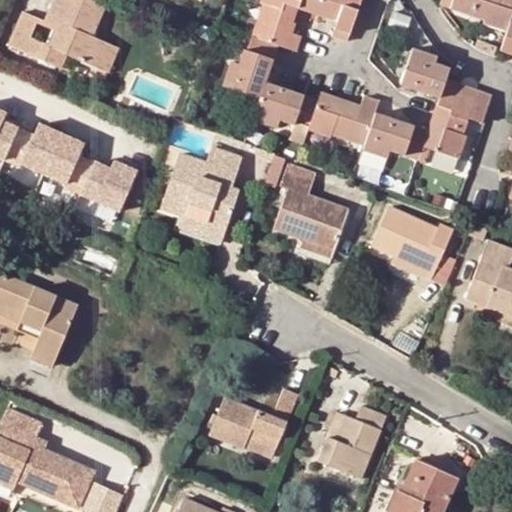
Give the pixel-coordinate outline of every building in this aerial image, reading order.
[(82,69),(101,77),(111,48),(92,42),(103,11),(71,0),(56,0),(45,31),(58,36),(52,55),(33,49),(39,29),(24,23),(11,59),(63,79),(70,61),(83,66),(82,69)] [(434,57),(410,49),(398,86),(435,99),(425,132),(372,115),(375,102),(362,98),(359,106),(319,92),(316,101),(263,83),(277,46),(293,52),(299,37),(291,34),(294,24),(291,23),(296,9),(336,22),(330,38),(344,43),(359,0),(259,0),(258,5),(259,5),(249,37),(244,52),(240,50),(234,65),(228,63),(220,86),(257,99),(250,120),(275,128),(277,121),(293,127),(305,131),(327,138),(329,136),(361,147),(360,151),(383,160),(386,152),(415,162),(420,147),(457,160),(465,138),(461,136),(467,119),(479,124),(489,96),(473,90),(459,85),(442,79),(446,69),(432,64),(434,57)] [(447,11),(450,0),(439,0),(437,7),(447,11)] [(511,157),(511,183),(507,198),(511,200),(511,23),(508,22),(511,9),(511,0),(450,0),(447,11),(482,23),(481,26),(504,34),(497,51),(511,56),(511,58),(510,64),(511,64),(511,136),(511,141),(505,155),(511,157)] [(474,52),(494,61),(497,51),(478,42),(474,52)] [(122,52),(111,48),(101,77),(111,80),(122,52)] [(5,115),(0,113),(0,159),(20,168),(21,165),(67,183),(65,186),(121,209),(137,170),(113,160),(109,169),(79,156),(84,144),(36,125),(31,137),(0,124),(5,115)] [(300,148),(305,131),(293,127),(287,144),(300,148)] [(205,164),(178,155),(163,197),(186,204),(182,217),(223,229),(236,190),(229,188),(238,159),(210,149),(205,164)] [(272,155),(261,186),(273,191),(284,159),(272,155)] [(279,186),(286,190),(271,230),(300,240),(332,251),(346,210),(306,196),(310,183),(283,173),(279,186)] [(181,218),(182,217),(186,204),(163,197),(158,211),(181,218)] [(0,227),(14,234),(23,214),(0,203),(0,227)] [(437,232),(386,207),(368,246),(392,257),(418,270),(415,276),(427,281),(450,233),(439,227),(437,232)] [(223,229),(182,217),(181,218),(177,230),(218,244),(223,229)] [(329,260),(332,251),(300,240),(298,248),(329,260)] [(511,255),(511,250),(486,240),(463,300),(484,308),(511,318),(511,270),(507,269),(511,255)] [(34,244),(49,252),(51,248),(35,241),(34,244)] [(34,244),(31,251),(47,258),(49,252),(34,244)] [(415,276),(418,270),(392,257),(389,264),(415,276)] [(73,305),(0,273),(0,301),(19,309),(14,320),(36,330),(24,355),(47,365),(73,305)] [(0,313),(14,320),(19,309),(0,301),(0,313)] [(511,328),(511,318),(484,308),(480,317),(511,328)] [(270,417),(222,397),(207,435),(240,448),(248,430),(276,441),(295,395),(281,389),(270,417)] [(313,461),(358,480),(384,417),(358,406),(353,420),(346,418),(336,443),(324,437),(313,461)] [(89,470),(39,448),(28,444),(30,437),(37,422),(2,408),(0,412),(0,467),(14,474),(11,480),(73,506),(89,470)] [(324,437),(336,443),(346,418),(334,413),(324,437)] [(276,441),(248,430),(240,448),(268,460),(276,441)] [(30,437),(28,444),(39,448),(42,441),(30,437)] [(394,491),(384,511),(438,511),(453,479),(413,460),(399,493),(394,491)] [(0,484),(8,487),(11,480),(14,474),(0,467),(0,484)] [(210,511),(178,497),(171,511),(210,511)]
